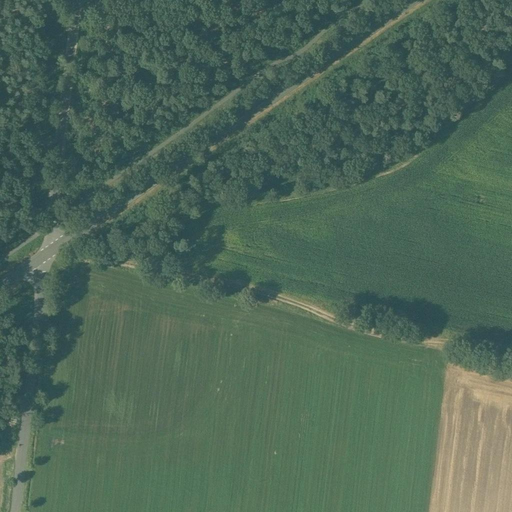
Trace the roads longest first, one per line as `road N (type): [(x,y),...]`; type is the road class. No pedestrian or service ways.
road 1 (track): [(56,244),(351,324),(511,358)]
road 2 (tertiary): [(44,252),(422,0)]
road 3 (tertiary): [(14,511),(44,252)]
road 4 (unclassified): [(44,252),(74,0)]
